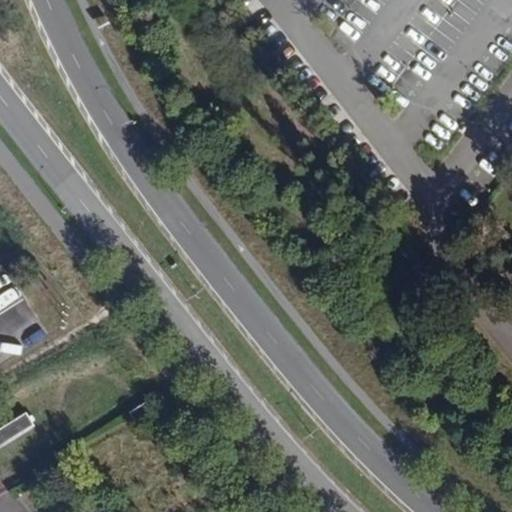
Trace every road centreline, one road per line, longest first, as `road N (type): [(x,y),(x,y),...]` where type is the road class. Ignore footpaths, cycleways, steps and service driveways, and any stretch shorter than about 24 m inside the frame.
road 1 (secondary): [(429,511),(155,198),(79,77),(44,0)]
road 2 (secondary): [(0,109),(52,179),(352,511)]
